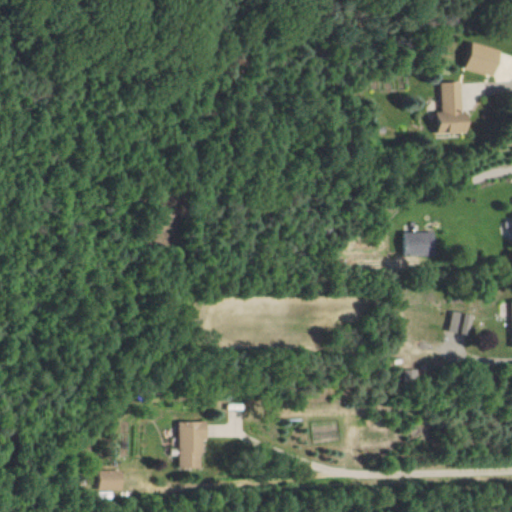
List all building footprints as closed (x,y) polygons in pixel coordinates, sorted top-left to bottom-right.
[(497,51),(465,41),(457,67),(489,77),(497,51)] [(437,112),(426,112),(427,134),(458,133),(456,82),(436,83),(437,112)] [(511,198),(508,199),(508,222),(502,222),(503,250),(511,249),(511,198)] [(426,232),(395,232),(394,256),(426,256),(426,232)] [(441,331),(461,337),(467,317),(447,311),(441,331)] [(413,381),(413,370),(399,370),(399,382),(413,381)] [(173,469),(198,468),(197,422),(172,422),(173,469)] [(116,471),(93,471),(92,490),(116,490),(116,471)]
